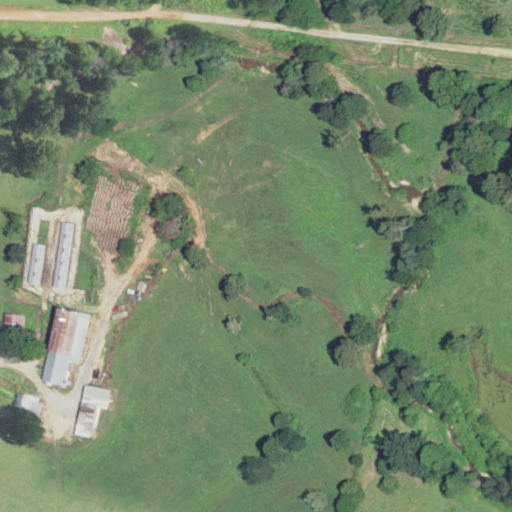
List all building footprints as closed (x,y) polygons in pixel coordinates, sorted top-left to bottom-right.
[(76,224),(54,221),(51,246),(35,244),(31,284),(69,288),(76,224)] [(45,381),(66,386),(72,362),(82,365),(95,314),(64,306),(45,381)] [(24,315),(7,314),(5,335),(22,337),(24,315)] [(88,385),(79,435),(94,438),(99,407),(111,410),(114,390),(88,385)] [(18,407),(36,411),(39,398),(21,394),(18,407)]
